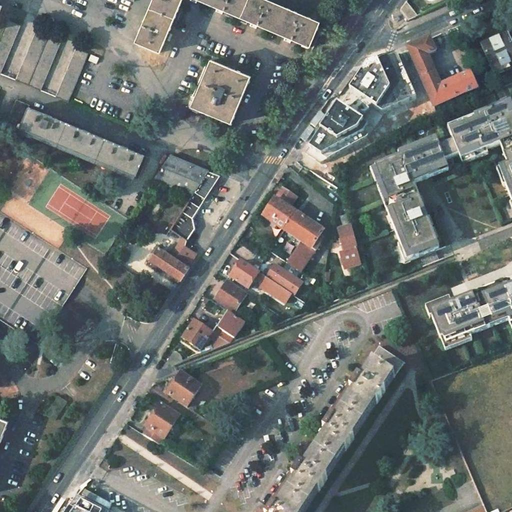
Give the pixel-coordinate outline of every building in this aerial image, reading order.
[(153,0),(136,43),(160,53),(182,0),(194,0),(253,24),(309,47),(319,22),(311,19),(263,0),(153,0)] [(419,16),(407,0),(401,10),(409,20),(419,16)] [(322,15),(314,12),(311,19),(319,22),(322,15)] [(0,73),(20,26),(8,21),(0,39),(0,73)] [(40,90),(60,42),(37,33),(16,80),(40,90)] [(511,61),(511,48),(505,34),(480,46),(489,68),(493,75),(502,71),(498,63),(505,60),(507,64),(511,61)] [(434,108),(478,89),(470,73),(439,86),(426,57),(435,53),(429,39),(408,49),(434,108)] [(68,102),(88,54),(76,49),(56,97),(68,102)] [(383,115),(416,100),(394,55),(369,63),(306,152),(321,164),(369,140),(383,115)] [(230,68),(210,60),(191,107),(231,123),(250,76),(230,68)] [(507,64),(505,60),(498,63),(502,71),(509,68),(507,64)] [(29,105),(16,100),(5,122),(134,176),(143,155),(121,146),(27,108),(29,105)] [(511,117),(509,118),(504,108),(448,131),(451,140),(440,145),(438,141),(369,169),(405,257),(437,244),(410,177),(447,163),(443,153),(455,149),(458,158),(496,143),(505,164),(500,166),(507,183),(502,185),(511,210),(511,117)] [(217,175),(208,171),(168,155),(153,178),(191,194),(192,192),(203,199),(211,186),(217,175)] [(297,197),(284,188),(264,217),(285,231),(296,214),(289,209),(297,197)] [(102,202),(107,195),(100,190),(95,197),(102,202)] [(185,240),(192,231),(191,217),(197,207),(187,201),(181,210),(169,229),(185,240)] [(86,268),(0,211),(0,319),(37,344),(86,268)] [(302,273),(324,240),(321,237),(324,233),(296,214),(285,231),(303,243),(289,264),(302,273)] [(362,263),(348,214),(341,216),(345,229),(340,230),(345,250),(340,252),(345,267),(362,263)] [(184,247),(175,261),(157,248),(146,264),(157,271),(160,266),(179,280),(196,254),(184,247)] [(243,261),(232,278),(249,290),(260,273),(243,261)] [(269,277),(296,296),(304,285),(276,267),(269,277)] [(268,278),(262,287),(286,303),(292,295),(268,278)] [(495,283),(439,304),(450,331),(453,330),(457,341),(511,319),(511,280),(497,287),(495,283)] [(247,296),(227,284),(216,301),(235,313),(247,296)] [(295,297),(293,301),(300,306),(303,302),(295,297)] [(244,324),(230,314),(223,324),(221,322),(214,333),(218,336),(229,343),(233,342),(244,324)] [(212,334),(195,322),(183,339),(200,351),(212,334)] [(213,345),(214,349),(229,343),(218,336),(213,345)] [(404,365),(379,348),(368,364),(371,366),(360,384),(357,382),(348,394),(351,396),(332,424),(330,422),(323,434),(325,435),(303,470),(300,468),(292,481),(294,483),(276,510),(273,508),(270,511),(303,511),(317,492),(319,494),(327,481),(325,479),(343,451),(346,453),(354,441),(352,439),(374,405),(376,407),(385,394),(383,392),(392,378),(394,380),(404,365)] [(182,362),(181,356),(174,351),(167,362),(173,366),(182,362)] [(163,379),(171,384),(165,393),(187,406),(200,386),(180,372),(163,379)] [(53,419),(66,401),(56,394),(44,413),(53,419)] [(160,444),(164,438),(166,439),(180,416),(161,404),(147,427),(148,428),(144,434),(160,444)] [(0,442),(9,419),(0,415),(0,442)] [(68,511),(100,511),(77,500),(68,511)]
